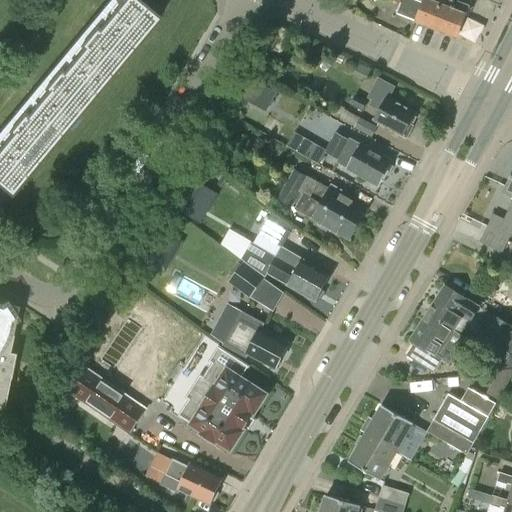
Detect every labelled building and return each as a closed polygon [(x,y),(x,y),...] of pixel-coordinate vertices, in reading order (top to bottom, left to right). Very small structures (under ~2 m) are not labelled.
[(106,0),(0,129),(0,190),(8,197),(156,17),(145,8),(135,0),(106,0)] [(455,0),(455,2),(450,0),(386,0),(402,7),(399,15),(456,38),(470,6),(455,0)] [(266,45),(273,49),(282,30),(275,26),(266,45)] [(413,111),(386,96),(392,86),(377,78),(367,97),(370,98),(367,103),(377,109),(371,118),(404,136),(410,125),(407,123),(413,111)] [(245,94),(263,106),(272,92),(254,81),(245,94)] [(363,111),(367,103),(355,96),(351,104),(363,111)] [(332,110),(329,115),(354,128),(359,119),(345,111),(343,115),(332,110)] [(226,116),(221,125),(238,135),(243,127),(226,116)] [(199,156),(206,160),(218,138),(223,128),(217,124),(199,156)] [(348,141),(336,133),(326,152),(325,154),(346,167),(376,184),(390,159),(359,143),(350,138),(348,141)] [(318,165),(325,154),(326,152),(294,134),(287,147),(318,165)] [(367,210),(329,188),(328,190),(293,171),(286,185),(359,224),(367,210)] [(172,206),(185,214),(203,186),(189,177),(172,206)] [(295,210),(349,241),(359,224),(286,185),(277,200),(292,209),(299,195),(302,197),(295,210)] [(267,220),(258,237),(281,249),(294,227),(273,213),(268,220),(267,220)] [(510,238),(486,227),(479,242),(503,253),(510,238)] [(140,258),(158,268),(174,239),(157,229),(140,258)] [(301,260),(296,269),(276,257),(250,243),(240,260),(243,262),(265,278),(268,273),(288,284),(287,286),(315,302),(329,276),(301,260)] [(250,300),(265,278),(243,262),(228,283),(250,300)] [(167,291),(194,306),(202,290),(175,276),(167,291)] [(444,286),(430,310),(456,326),(471,303),(444,286)] [(14,356),(8,354),(17,308),(0,304),(0,408),(3,409),(14,356)] [(410,341),(414,343),(406,356),(433,373),(442,358),(437,356),(456,326),(430,310),(410,341)] [(511,353),(511,326),(488,312),(469,341),(498,360),(505,349),(511,353)] [(260,331),(262,326),(242,315),(225,346),(246,357),(247,354),(275,369),(280,360),(283,359),(287,351),(286,348),(287,346),(260,331)] [(244,427),(251,416),(248,414),(249,411),(251,412),(254,409),(257,410),(264,398),(262,396),(264,393),(240,377),(246,367),(248,368),(249,367),(222,349),(212,364),(224,371),(215,385),(203,378),(189,400),(201,408),(191,423),(191,424),(190,425),(201,432),(200,434),(215,443),(217,442),(228,449),(230,446),(233,447),(241,435),(238,433),(240,430),(238,428),(240,425),(244,428),(244,427)] [(152,401),(91,360),(68,393),(130,434),(152,401)] [(472,445),(511,376),(511,370),(498,372),(484,397),(468,388),(461,401),(448,395),(427,431),(467,454),(472,445)] [(382,406),(366,434),(396,451),(412,423),(382,406)] [(349,463),(379,480),(396,451),(366,434),(349,463)] [(145,476),(160,482),(170,456),(155,451),(145,476)] [(215,500),(219,492),(217,489),(221,480),(190,465),(188,468),(173,461),(162,484),(178,491),(179,489),(194,496),(210,504),(212,500),(215,500)] [(511,487),(511,496),(511,501),(510,501),(511,501),(511,478),(501,475),(498,483),(511,487)] [(379,498),(405,507),(409,493),(383,485),(379,498)] [(507,511),(511,511),(511,501),(510,501),(511,501),(493,495),(493,497),(470,490),(467,498),(507,511)] [(357,511),(359,506),(326,496),(321,511),(357,511)] [(375,511),(402,511),(405,507),(379,498),(374,511),(375,511)]
